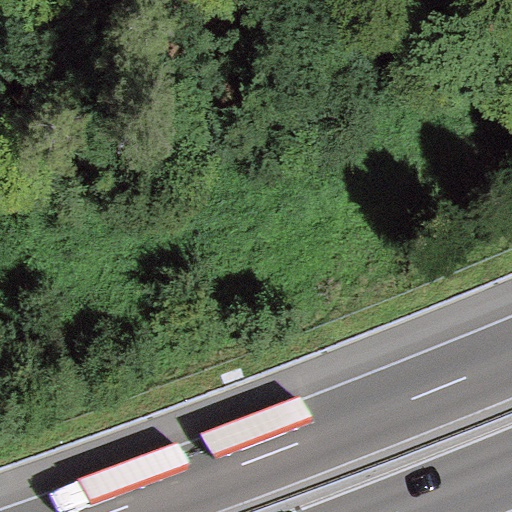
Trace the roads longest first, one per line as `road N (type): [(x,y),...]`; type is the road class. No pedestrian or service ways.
road 1 (motorway): [(511,358),(111,511)]
road 2 (motorway): [(399,511),(511,467)]
